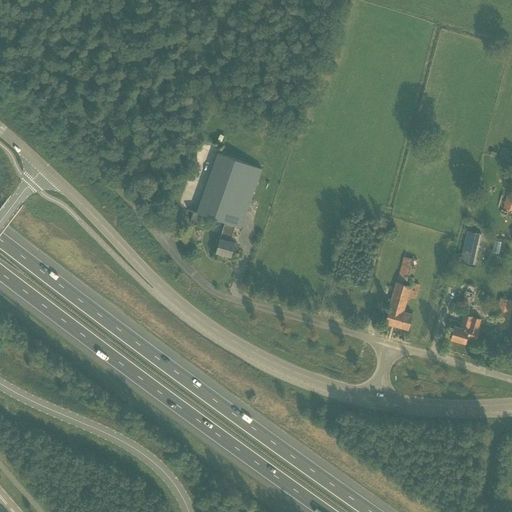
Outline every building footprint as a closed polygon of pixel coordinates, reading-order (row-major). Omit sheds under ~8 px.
[(203,214),(203,215),(224,223),(220,238),(216,252),(231,257),(235,242),(231,241),(235,226),(241,228),(262,168),(218,155),(197,212),(203,214)] [(509,194),(507,193),(503,209),(511,211),(511,178),(509,186),(511,187),(509,194)] [(199,226),(203,215),(203,214),(197,212),(193,211),(189,223),(199,226)] [(476,256),(462,253),(460,261),(474,264),(476,256)] [(416,298),(420,284),(408,281),(413,259),(403,257),(387,324),(410,330),(414,312),(405,310),(408,296),(416,298)] [(458,310),(467,313),(469,305),(459,303),(459,304),(458,310)] [(508,330),(511,306),(499,304),(495,328),(508,330)] [(479,329),(478,329),(481,319),(464,315),(460,328),(454,326),(451,339),(465,344),(467,338),(476,341),(479,329)]
